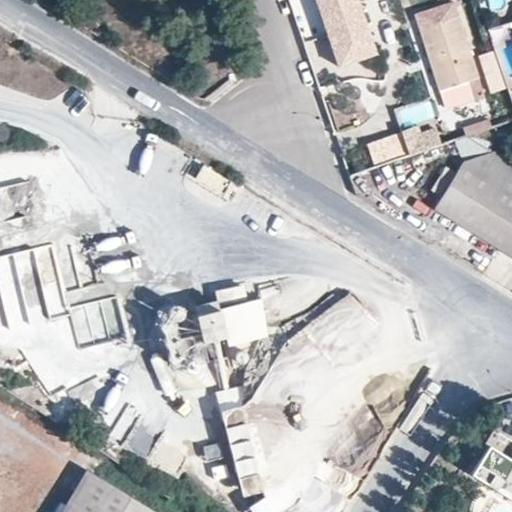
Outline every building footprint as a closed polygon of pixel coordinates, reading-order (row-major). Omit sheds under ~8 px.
[(458,13),(420,27),(440,85),(479,72),(458,13)] [(432,102),(396,107),(398,126),(434,121),(432,102)] [(433,125),(402,137),(410,160),(442,148),(433,125)] [(511,254),(511,163),(478,144),(438,208),(511,254)] [(32,213),(26,184),(0,189),(0,252),(19,249),(12,218),(32,213)] [(56,248),(0,254),(0,298),(3,324),(64,317),(56,248)] [(76,345),(124,336),(116,297),(106,299),(104,285),(67,292),(70,305),(69,305),(76,345)] [(204,343),(225,338),(218,311),(199,317),(204,343)] [(286,333),(291,347),(325,333),(320,319),(286,333)] [(244,408),(224,412),(242,494),(263,491),(244,408)] [(125,450),(145,460),(158,434),(138,425),(125,450)] [(511,439),(501,432),(474,476),(511,498),(511,439)] [(146,511),(85,475),(62,511),(146,511)]
